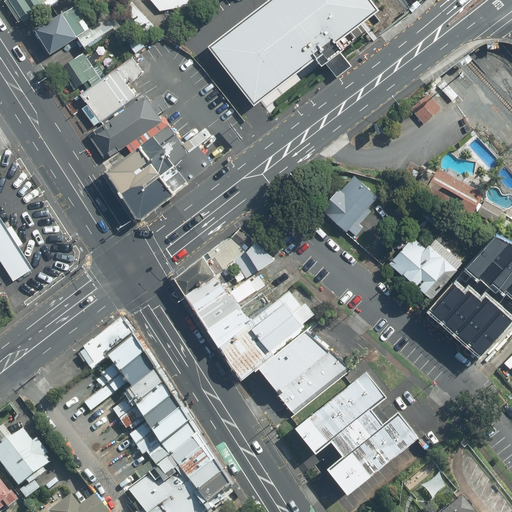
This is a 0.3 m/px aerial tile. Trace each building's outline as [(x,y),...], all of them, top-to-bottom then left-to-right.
[(46,10),(39,0),(9,0),(23,23),(46,10)] [(210,0),(153,0),(161,10),(211,0),(210,0)] [(376,11),(367,0),(268,0),(209,45),(254,103),(376,11)] [(76,4),(36,28),(51,53),(90,27),(76,4)] [(112,13),(76,38),(85,50),(121,26),(112,13)] [(369,39),(376,48),(403,27),(396,18),(369,39)] [(139,52),(149,44),(142,36),(132,44),(139,52)] [(376,48),(369,39),(348,54),(355,64),(376,48)] [(84,52),(63,66),(77,87),(83,83),(88,80),(92,86),(102,79),(88,58),(84,52)] [(88,58),(102,79),(106,77),(98,66),(91,56),(88,58)] [(88,90),(80,95),(87,104),(100,122),(101,122),(136,96),(128,85),(143,74),(144,73),(132,58),(106,77),(102,79),(92,86),(88,90)] [(74,90),(77,87),(63,66),(60,68),(74,90)] [(337,78),(330,69),(313,82),(320,91),(337,78)] [(88,80),(83,83),(88,90),(92,86),(88,80)] [(292,98),(299,106),(318,92),(311,83),(292,98)] [(432,92),(412,109),(425,125),(445,109),(432,92)] [(109,155),(110,156),(126,146),(162,122),(160,119),(158,115),(169,108),(161,95),(149,103),(145,97),(93,132),(94,132),(109,155)] [(273,112),(280,121),(298,107),(291,98),(273,112)] [(81,109),(94,126),(100,122),(87,104),(81,109)] [(164,117),(160,119),(162,122),(126,146),(130,153),(168,126),(169,124),(164,117)] [(107,170),(135,219),(143,220),(189,184),(188,183),(212,164),(198,144),(187,152),(168,126),(130,153),(107,170)] [(109,155),(94,132),(89,136),(104,159),(109,155)] [(487,192),(441,169),(429,192),(438,197),(445,184),(466,196),(461,205),(502,227),(509,214),(483,200),(487,192)] [(324,207),(351,231),(352,229),(358,234),(365,226),(362,224),(374,211),(370,208),(379,198),(354,176),(341,192),(339,190),(324,207)] [(36,265),(0,208),(0,261),(12,280),(36,265)] [(460,267),(466,261),(440,236),(429,246),(411,229),(403,237),(410,245),(393,262),(432,300),(462,269),(460,267)] [(249,321),(237,301),(264,286),(258,273),(272,262),(244,235),(177,283),(221,345),(249,321)] [(495,237),(467,269),(478,279),(509,244),(495,237)] [(511,260),(511,245),(509,244),(478,279),(479,279),(480,278),(489,287),(492,283),(511,260)] [(506,290),(511,283),(511,260),(492,283),(504,293),(506,290)] [(465,294),(453,284),(429,311),(441,321),(465,294)] [(221,345),(243,377),(256,367),(303,330),(298,324),(312,313),(292,288),(249,321),(221,345)] [(469,290),(465,294),(441,321),(454,333),(482,302),(469,290)] [(482,302),(454,333),(469,346),(500,310),(486,297),(482,302)] [(511,321),(511,320),(500,310),(469,346),(481,357),(511,321)] [(142,507),(135,511),(199,511),(229,489),(121,319),(82,349),(102,375),(78,392),(92,411),(124,386),(128,398),(114,409),(157,469),(127,489),(142,507)] [(256,367),(292,414),(353,369),(303,330),(256,367)] [(326,467),(347,494),(417,438),(396,410),(382,421),(370,407),(386,395),(365,370),(293,427),(314,453),(330,441),(341,455),(326,467)] [(0,449),(0,456),(23,486),(53,463),(48,456),(51,453),(39,438),(35,440),(27,429),(0,449)] [(450,483),(434,462),(418,474),(434,495),(450,483)] [(0,473),(0,511),(1,511),(10,505),(12,508),(22,500),(15,490),(14,491),(0,473)] [(112,511),(98,494),(84,505),(76,495),(54,511),(112,511)] [(444,511),(469,511),(459,500),(444,511)]
